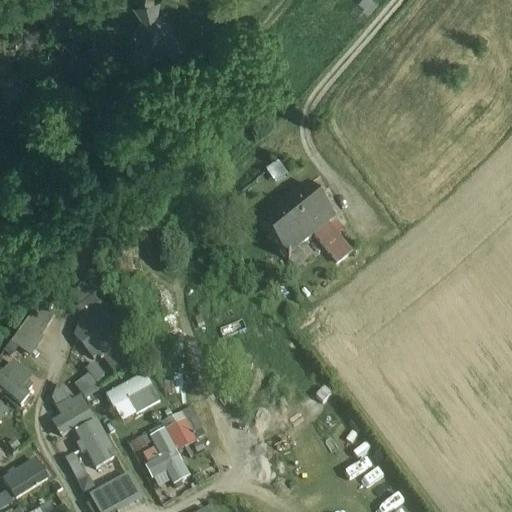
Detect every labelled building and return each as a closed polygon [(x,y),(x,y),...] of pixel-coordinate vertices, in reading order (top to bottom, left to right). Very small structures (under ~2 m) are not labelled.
[(142,46),(134,56),(144,63),(150,52),(152,53),(164,49),(165,48),(176,56),(182,46),(171,39),(171,38),(168,25),(157,18),(144,22),(137,33),(140,45),(142,46)] [(335,222),(308,187),(260,227),(288,262),(335,222)] [(97,271),(71,291),(82,305),(77,308),(88,322),(73,333),(94,360),(121,339),(97,307),(114,294),(97,271)] [(0,422),(10,411),(0,402),(0,392),(2,390),(18,403),(38,380),(14,361),(4,373),(0,369),(0,422)] [(74,381),(86,397),(109,380),(97,365),(74,381)] [(148,376),(107,395),(121,424),(161,405),(148,376)] [(57,407),(62,416),(52,422),(60,437),(94,419),(81,394),(57,407)] [(177,453),(207,439),(193,409),(163,424),(177,453)] [(95,472),(118,460),(98,421),(75,432),(95,472)] [(161,493),(190,478),(165,430),(150,438),(161,459),(147,467),(161,493)] [(67,460),(76,481),(85,477),(75,456),(67,460)] [(0,496),(0,510),(50,480),(37,459),(3,479),(10,491),(0,496)] [(132,476),(89,494),(96,511),(121,511),(143,503),(132,476)]
